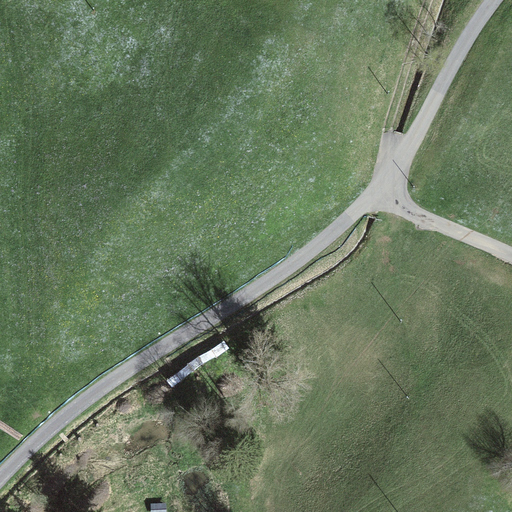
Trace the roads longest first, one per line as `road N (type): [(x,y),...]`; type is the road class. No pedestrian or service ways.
road 1 (unclassified): [(0,477),(108,382),(385,187),(492,0)]
road 2 (track): [(385,187),(381,146),(428,0)]
road 3 (track): [(385,187),(410,212),(511,256)]
